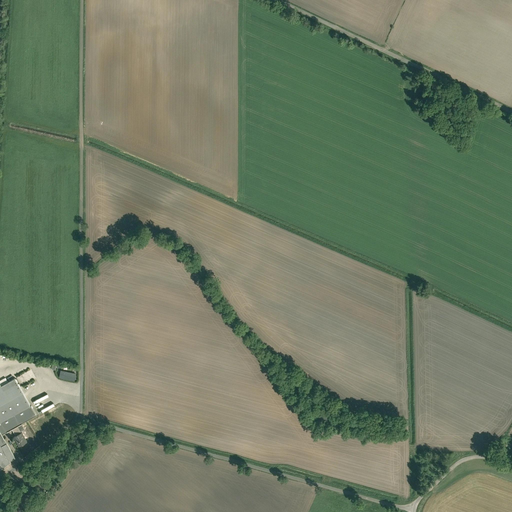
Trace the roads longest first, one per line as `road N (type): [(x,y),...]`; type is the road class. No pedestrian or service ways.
road 1 (unclassified): [(84,0),(81,414)]
road 2 (unclassified): [(81,414),(414,504)]
road 3 (unclassified): [(511,107),(285,0)]
